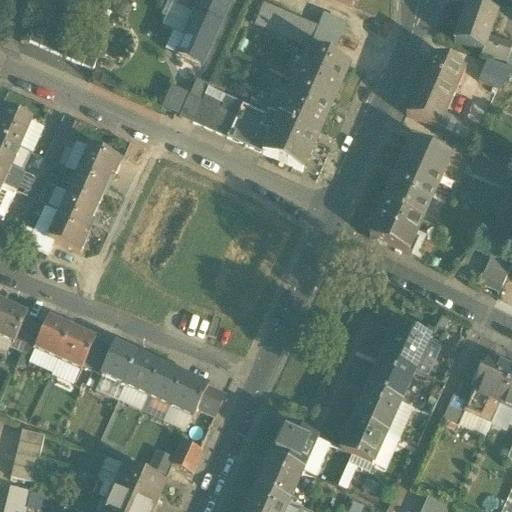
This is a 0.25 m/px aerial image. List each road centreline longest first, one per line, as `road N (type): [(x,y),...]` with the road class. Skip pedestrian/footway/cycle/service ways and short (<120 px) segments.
road 1 (residential): [(0,58),(335,212)]
road 2 (residential): [(256,380),(0,273)]
road 3 (unclassified): [(335,212),(423,0)]
road 4 (residential): [(323,237),(511,326)]
road 5 (unclassified): [(256,380),(323,237)]
road 6 (unclassified): [(198,511),(256,380)]
